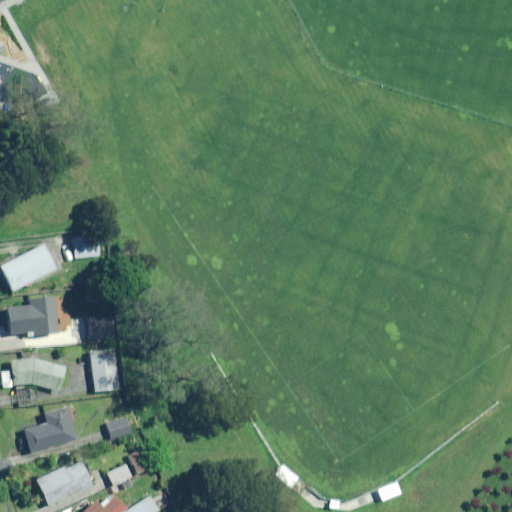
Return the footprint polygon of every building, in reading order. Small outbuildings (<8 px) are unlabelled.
[(96,237),(72,238),(73,259),(97,257),(96,237)] [(52,270),(39,245),(0,265),(0,271),(10,291),(52,270)] [(55,332),(52,298),(27,300),(27,307),(6,309),(8,335),(55,332)] [(80,344),(79,333),(66,334),(67,345),(80,344)] [(105,355),(104,349),(87,352),(93,393),(115,389),(110,354),(105,355)] [(64,367),(27,356),(8,360),(15,387),(30,384),(56,392),(64,367)] [(92,414),(91,404),(80,405),(81,415),(92,414)] [(76,440),(66,407),(42,414),(45,423),(21,430),(28,453),(76,440)] [(114,427),(112,420),(104,422),(109,440),(137,432),(134,421),(114,427)] [(152,468),(144,450),(128,457),(136,475),(152,468)] [(92,485),(80,460),(34,481),(46,506),(92,485)] [(130,478),(124,465),(106,473),(111,486),(130,478)] [(155,511),(157,511),(147,495),(124,508),(112,495),(107,500),(101,494),(82,511),(155,511)]
